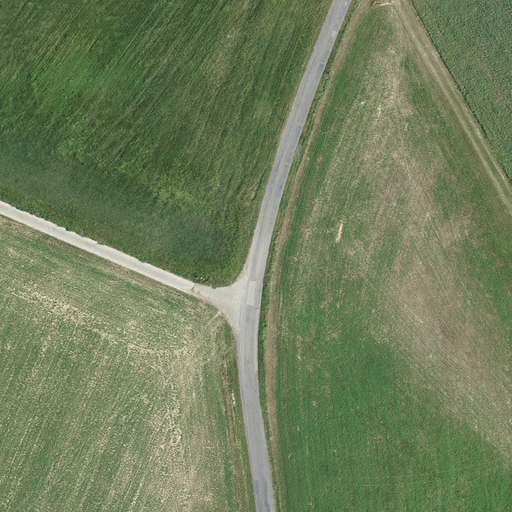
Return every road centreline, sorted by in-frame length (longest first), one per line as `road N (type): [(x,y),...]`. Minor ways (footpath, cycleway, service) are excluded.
road 1 (tertiary): [(342,0),(280,172),(249,306)]
road 2 (unclassified): [(249,306),(0,207)]
road 3 (track): [(400,0),(511,202)]
road 4 (tertiary): [(249,306),(246,360),(265,511)]
